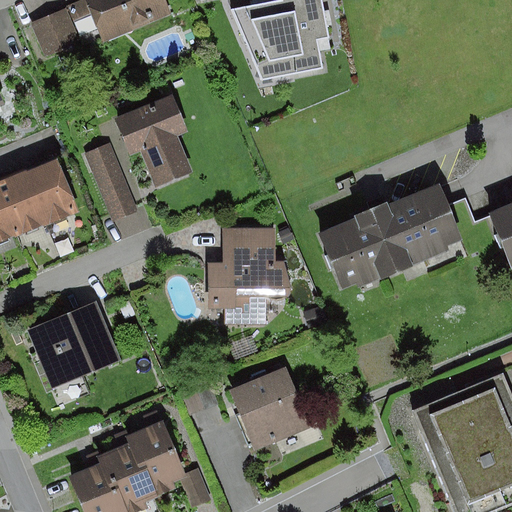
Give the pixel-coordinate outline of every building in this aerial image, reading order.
[(175,0),(90,0),(110,44),(181,13),(175,0)] [(280,0),(231,11),(260,80),(322,69),(319,52),(331,50),(321,0),(280,0)] [(68,1),(34,12),(46,48),(80,37),(68,1)] [(183,97),(121,121),(136,162),(151,157),(164,191),(201,177),(186,136),(197,135),(183,97)] [(116,147),(89,158),(115,224),(141,214),(116,147)] [(66,160),(0,186),(0,250),(88,215),(66,160)] [(459,188),(334,233),(355,289),(479,244),(459,188)] [(511,209),(501,213),(511,241),(511,209)] [(234,263),(213,263),(212,306),(228,306),(227,326),(271,326),(271,298),(296,298),(296,260),(283,259),(283,222),(234,222),(234,263)] [(108,306),(41,328),(61,389),(129,366),(108,306)] [(295,369),(237,391),(259,450),(318,428),(295,369)] [(511,391),(504,373),(415,409),(458,511),(488,511),(511,502),(511,391)] [(123,469),(82,482),(91,511),(155,511),(173,506),(169,495),(197,487),(173,412),(138,423),(143,440),(116,449),(123,469)]
